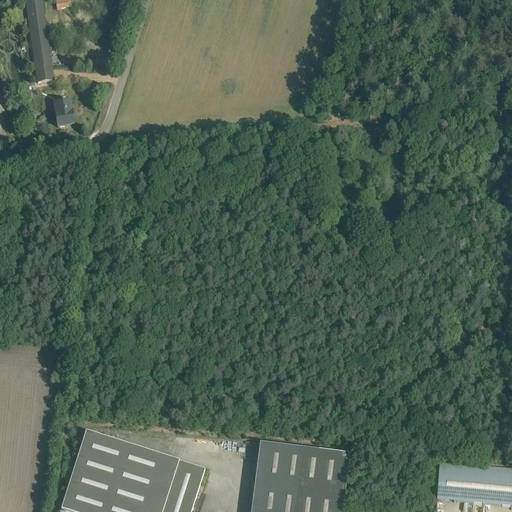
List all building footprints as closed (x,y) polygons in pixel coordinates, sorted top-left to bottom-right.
[(37,83),(54,81),(42,0),(37,0),(26,2),(37,83)] [(57,12),(61,11),(61,10),(69,8),(68,0),(56,2),(57,12)] [(70,103),(55,105),(56,115),(57,118),(58,128),(74,125),(72,113),(70,103)] [(191,511),(205,471),(85,435),(60,511),(191,511)] [(260,445),(251,511),(342,511),(350,457),(260,445)] [(511,472),(439,469),(437,501),(511,505),(511,472)]
